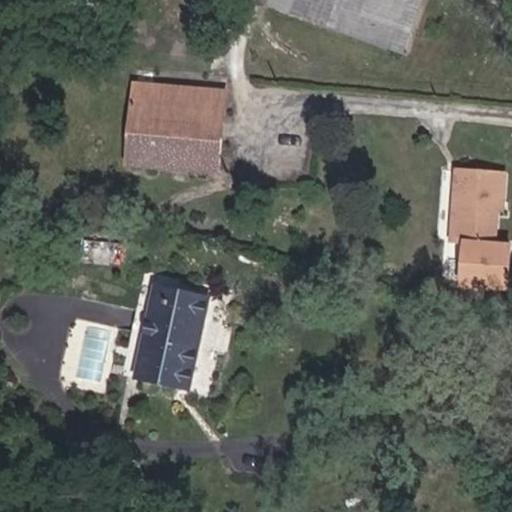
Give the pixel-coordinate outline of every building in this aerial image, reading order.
[(408,0),(271,0),(271,2),(389,50),(408,0)] [(424,0),(408,0),(389,50),(403,55),(424,0)] [(228,89),(138,80),(128,164),(219,173),(228,89)] [(438,239),(449,240),(457,172),(446,171),(438,239)] [(506,177),(457,172),(449,240),(492,245),(498,208),(502,209),(506,177)] [(143,378),(192,391),(214,300),(166,289),(160,313),(147,310),(141,333),(154,336),(143,378)]
